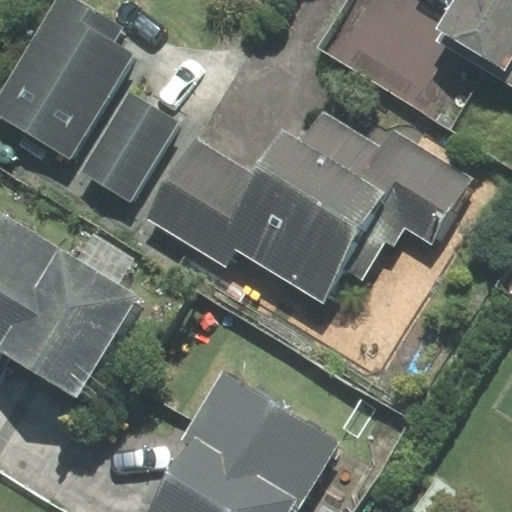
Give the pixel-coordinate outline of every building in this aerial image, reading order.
[(511,0),(460,0),(447,22),(432,48),(511,95),(511,0)] [(122,40),(61,3),(0,105),(0,130),(70,170),(132,67),(113,55),(122,40)] [(179,134),(126,105),(81,185),(134,215),(179,134)] [(195,147),(146,227),(224,275),(233,262),(320,315),(341,281),(359,292),(385,250),(393,255),(404,238),(431,254),(474,186),(393,136),(381,156),(320,119),(296,158),(276,146),(254,183),(195,147)] [(136,314),(0,228),(0,384),(1,385),(3,379),(72,418),(136,314)] [(297,511),(334,453),(219,382),(177,448),(191,456),(155,511),(297,511)]
